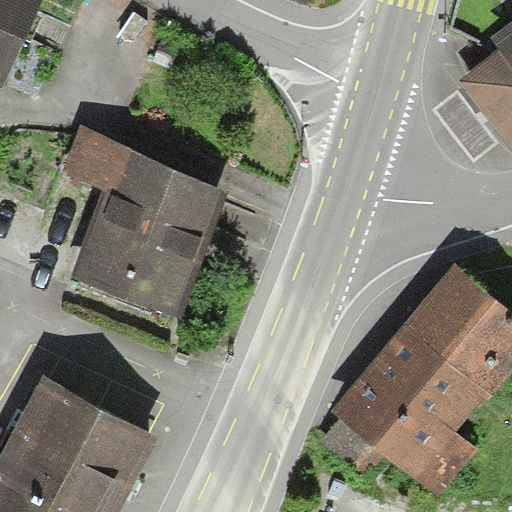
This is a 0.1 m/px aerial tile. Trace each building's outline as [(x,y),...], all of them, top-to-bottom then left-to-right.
[(47,0),(0,0),(0,91),(4,93),(47,0)] [(511,23),(489,41),(499,52),(511,67),(511,23)] [(511,147),(511,67),(499,52),(460,84),(511,147)] [(98,210),(68,283),(179,329),(234,194),(84,132),(63,182),(103,199),(98,210)] [(381,452),(438,500),(476,456),(449,434),(482,394),(488,399),(511,371),(511,319),(458,275),(354,398),(340,414),(348,421),(333,438),(368,467),(381,452)] [(126,511),(164,440),(48,379),(28,418),(0,471),(0,511),(126,511)]
